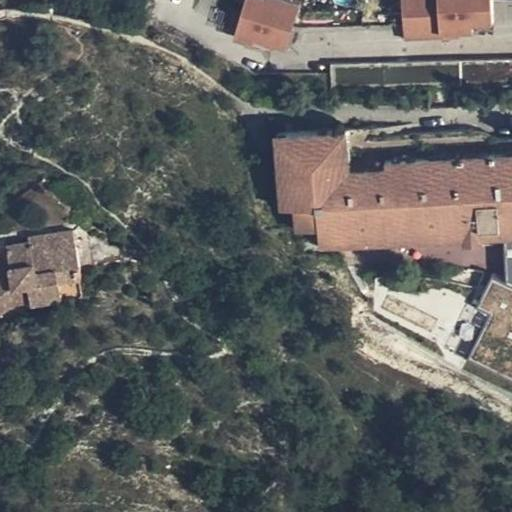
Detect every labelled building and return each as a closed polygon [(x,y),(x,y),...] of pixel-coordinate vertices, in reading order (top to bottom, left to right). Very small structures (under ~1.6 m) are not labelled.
[(274,0),(273,5),(254,0),(243,41),(261,47),(263,41),(293,51),(307,3),(297,0),(274,0)] [(412,0),(414,40),(450,38),(449,33),(483,32),(483,24),(502,23),(501,0),(412,0)] [(511,61),(337,66),(338,93),(511,87),(511,61)] [(421,112),(352,117),(354,152),(511,148),(511,129),(482,130),(481,120),(422,123),(421,112)] [(511,148),(354,152),(352,117),(282,119),(284,194),(296,194),(297,216),(320,215),(322,231),(511,226),(511,148)] [(0,228),(2,246),(0,246),(0,286),(4,285),(27,278),(29,290),(56,287),(53,263),(69,260),(61,209),(19,213),(20,220),(0,221),(0,228)]
